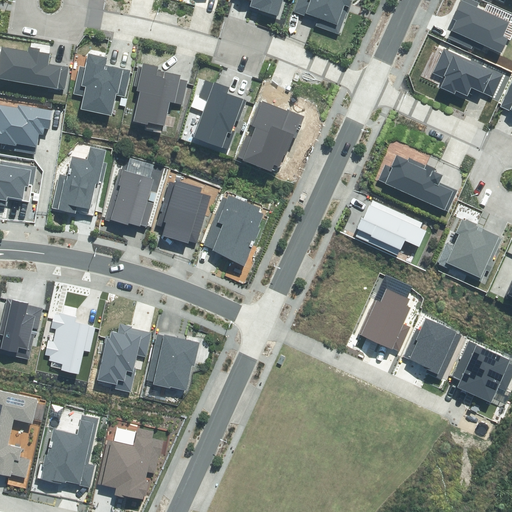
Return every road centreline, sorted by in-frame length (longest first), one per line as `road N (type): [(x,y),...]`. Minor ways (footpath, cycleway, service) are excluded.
road 1 (residential): [(71,6),(229,50),(269,40),(371,86)]
road 2 (residential): [(5,249),(131,269),(262,321)]
road 3 (residential): [(262,321),(371,86)]
road 4 (residential): [(262,321),(452,407)]
road 5 (residential): [(179,511),(262,321)]
road 6 (residential): [(371,86),(484,136),(491,152)]
